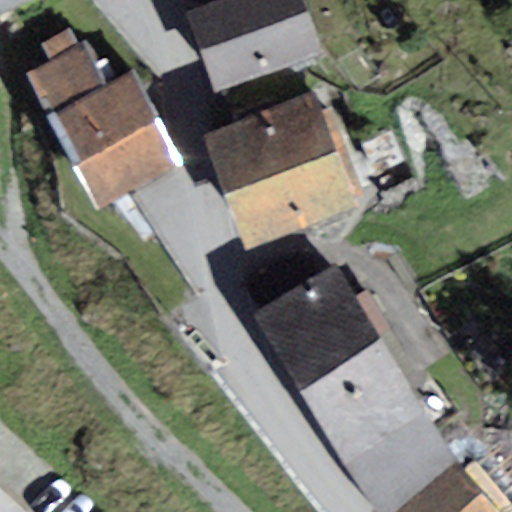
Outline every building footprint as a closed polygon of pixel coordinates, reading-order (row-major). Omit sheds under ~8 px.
[(298,0),(240,0),(197,16),(225,94),(320,61),(298,0)] [(34,81),(55,121),(110,93),(90,53),(34,81)] [(55,121),(103,215),(184,173),(136,79),(110,93),(55,121)] [(256,251),(359,214),(318,103),(216,140),(256,251)] [(424,416),(339,276),(267,320),(351,460),(424,416)] [(424,416),(351,460),(383,511),(417,511),(459,473),(424,416)] [(496,511),(459,473),(417,511),(496,511)]
